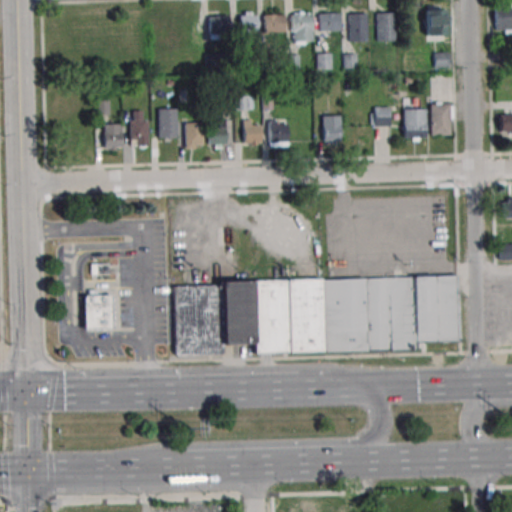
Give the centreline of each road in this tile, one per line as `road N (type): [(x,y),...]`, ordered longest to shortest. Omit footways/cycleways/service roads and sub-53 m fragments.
road 1 (residential): [(23,183),(511,168)]
road 2 (tertiary): [(25,394),(15,0)]
road 3 (residential): [(476,384),(469,0)]
road 4 (trunk): [(106,469),(164,446),(363,441),(380,424),(365,387)]
road 5 (trunk): [(511,382),(305,389)]
road 6 (trunk): [(305,389),(131,393)]
road 7 (trunk): [(175,467),(343,462)]
road 8 (trunk): [(343,462),(511,457)]
road 9 (trunk): [(27,470),(175,467)]
